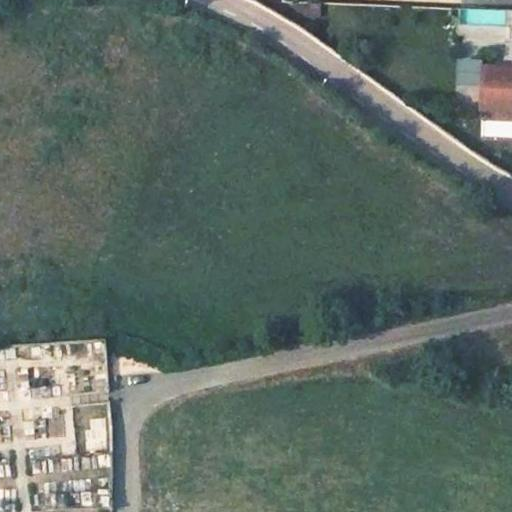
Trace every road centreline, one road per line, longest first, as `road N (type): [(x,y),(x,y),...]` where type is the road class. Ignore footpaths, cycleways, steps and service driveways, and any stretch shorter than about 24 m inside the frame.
road 1 (residential): [(127,511),(130,398),(511,318)]
road 2 (secondary): [(511,200),(264,29),(204,0)]
